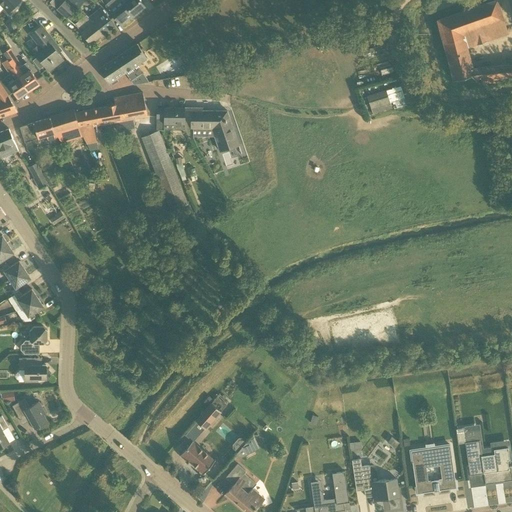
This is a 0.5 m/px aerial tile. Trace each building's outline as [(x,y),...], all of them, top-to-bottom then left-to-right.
[(20,0),(0,0),(0,3),(10,14),(17,7),(15,5),(20,0)] [(68,19),(77,9),(67,0),(53,0),(51,3),(68,19)] [(67,0),(77,9),(78,8),(84,0),(67,0)] [(145,6),(139,0),(128,0),(125,3),(121,0),(111,0),(105,5),(112,14),(113,13),(121,24),(133,15),(145,6)] [(499,77),(511,75),(511,65),(473,69),(467,48),(509,34),(496,0),(438,20),(454,81),(474,75),(474,79),(474,80),(481,79),(481,83),(499,82),(499,77)] [(115,24),(104,13),(100,8),(98,9),(89,17),(87,18),(103,34),(115,24)] [(90,43),(103,34),(87,18),(89,17),(86,15),(74,24),(76,26),(90,43)] [(7,25),(10,31),(17,28),(15,22),(7,25)] [(34,32),(31,35),(37,42),(40,46),(42,44),(45,48),(43,50),(37,55),(49,71),(63,60),(56,50),(59,48),(42,26),(34,32)] [(99,69),(109,84),(147,58),(137,43),(99,69)] [(28,91),(40,83),(30,70),(31,69),(27,63),(20,67),(18,65),(20,63),(16,57),(8,62),(14,69),(14,68),(28,91)] [(28,91),(14,68),(14,69),(8,62),(6,59),(2,62),(8,72),(10,74),(4,78),(8,83),(18,98),(28,91)] [(148,81),(144,74),(132,82),(134,84),(135,84),(148,82),(149,81),(148,81)] [(0,116),(18,111),(7,96),(9,94),(0,81),(0,116)] [(392,108),(386,90),(367,96),(373,114),(392,108)] [(148,116),(145,100),(143,92),(114,98),(115,105),(97,108),(101,126),(148,116)] [(75,112),(82,130),(101,126),(97,108),(75,112)] [(165,128),(165,122),(186,122),(185,111),(185,108),(164,108),(164,116),(157,116),(157,128),(165,128)] [(193,137),(193,127),(211,128),(219,151),(239,145),(227,111),(200,111),(200,108),(192,108),(192,111),(185,111),(186,122),(186,128),(186,131),(190,138),(193,137)] [(60,137),(63,143),(83,136),(87,144),(88,144),(82,130),(75,112),(74,110),(57,115),(50,118),(60,137)] [(49,140),(60,137),(50,118),(20,127),(25,141),(36,138),(46,135),(49,140)] [(16,144),(10,130),(9,129),(0,132),(0,150),(15,144),(16,144)] [(187,205),(169,160),(158,131),(141,137),(169,211),(187,205)] [(182,163),(181,157),(175,158),(177,164),(181,177),(186,175),(182,163)] [(50,185),(43,172),(42,173),(37,163),(29,167),(35,177),(34,178),(40,189),(48,184),(49,186),(50,185)] [(43,172),(50,185),(56,182),(49,169),(43,172)] [(140,216),(146,213),(143,205),(137,208),(140,216)] [(56,216),(59,222),(65,218),(60,211),(55,214),(56,216)] [(0,249),(8,244),(2,235),(0,236),(0,249)] [(0,263),(2,267),(7,264),(4,259),(14,253),(8,244),(0,249),(0,263)] [(10,279),(25,269),(19,261),(9,267),(7,264),(2,267),(4,270),(4,271),(10,279)] [(16,288),(17,287),(31,278),(25,269),(10,279),(16,288)] [(23,307),(37,297),(32,289),(22,295),(17,287),(16,288),(12,291),(15,295),(23,307)] [(23,307),(31,320),(36,317),(34,313),(44,306),(37,297),(23,307)] [(21,350),(25,354),(39,354),(40,353),(40,344),(44,344),(48,340),(48,330),(44,326),(34,326),(30,330),(30,340),(26,340),(21,345),(21,350)] [(25,382),(25,381),(38,381),(38,379),(46,379),(46,365),(36,365),(36,358),(19,358),(19,369),(25,369),(25,382)] [(2,398),(3,403),(15,401),(14,391),(2,393),(2,394),(1,394),(1,398),(2,398)] [(20,420),(27,416),(35,428),(47,421),(44,414),(45,413),(39,402),(29,407),(25,399),(12,406),(20,420)] [(206,429),(221,412),(211,403),(196,421),(206,429)] [(313,415),(310,423),(316,425),(319,417),(313,415)] [(0,447),(10,442),(3,430),(8,427),(2,416),(0,416),(0,447)] [(465,442),(466,442),(464,429),(464,428),(456,429),(458,444),(465,443),(465,442)] [(233,448),(237,452),(247,442),(242,438),(238,438),(233,445),(233,448)] [(480,440),(466,442),(465,442),(465,443),(470,475),(483,474),(485,484),(495,483),(495,480),(502,479),(502,482),(511,480),(511,475),(511,467),(508,467),(507,460),(510,460),(508,447),(494,450),(494,454),(482,456),(480,440)] [(192,441),(181,454),(204,474),(215,461),(192,441)] [(251,452),(247,442),(237,452),(235,455),(242,457),(251,452)] [(435,491),(434,488),(438,488),(439,491),(456,488),(455,478),(450,444),(411,450),(416,484),(417,494),(435,491)] [(370,465),(362,466),(361,459),(352,460),(355,478),(363,477),(365,496),(373,495),(374,501),(389,498),(391,497),(399,496),(396,478),(386,479),(372,481),(370,465)] [(237,496),(234,500),(237,502),(238,504),(242,508),(244,508),(247,511),(252,511),(259,504),(264,499),(252,489),(257,484),(244,473),(246,471),(237,464),(226,477),(234,485),(229,490),(233,494),(234,493),(237,496)] [(344,503),(349,502),(345,471),(332,473),(336,498),(324,500),(322,486),(311,488),(314,506),(305,507),(306,511),(331,511),(345,510),(344,503)]
